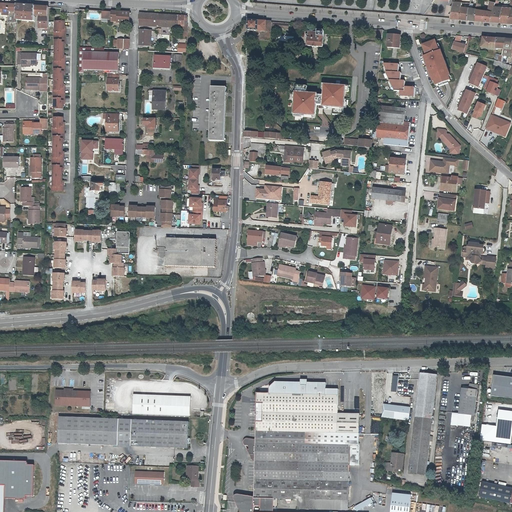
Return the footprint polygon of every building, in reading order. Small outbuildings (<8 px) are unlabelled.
[(492,21),(498,0),(495,0),(492,0),(491,10),(479,9),(477,20),(492,21)] [(502,22),(504,9),(505,8),(499,7),(500,0),(497,0),(498,0),(492,21),(502,22)] [(0,15),(3,16),(3,14),(8,14),(8,18),(8,26),(17,26),(17,24),(17,8),(0,6),(0,15)] [(17,8),(17,24),(35,25),(35,19),(36,10),(17,8)] [(461,19),(463,8),(458,8),(454,8),(452,18),(461,19)] [(469,19),(472,9),(463,8),(461,19),(469,19)] [(479,9),(472,9),(469,19),(477,20),(479,9)] [(510,22),(511,11),(511,10),(504,9),(502,22),(510,22)] [(40,10),(39,20),(39,32),(45,32),(49,33),(49,11),(40,10)] [(112,14),(106,14),(106,21),(112,21),(112,23),(119,24),(119,25),(130,26),(130,15),(112,14)] [(176,29),(176,27),(177,17),(171,17),(159,17),(140,16),(140,28),(171,29),(176,29)] [(188,18),(177,17),(176,27),(184,28),(185,22),(188,22),(188,18)] [(268,31),(271,32),(271,30),(272,22),(249,20),(249,30),(268,31)] [(54,111),(64,111),(64,104),(65,104),(65,101),(64,101),(64,93),(65,93),(65,90),(64,90),(64,75),(65,75),(65,72),(64,72),(64,64),(65,64),(66,61),(64,61),(64,46),(66,46),(66,43),(64,43),(64,36),(66,36),(66,32),(64,32),(65,25),(55,25),(55,35),(54,35),(54,44),(55,44),(55,64),(54,64),(54,73),(55,73),(55,93),(53,93),(53,102),(54,102),(54,111)] [(318,31),(317,33),(309,33),(308,46),(323,47),(324,31),(318,31)] [(152,33),(140,33),(139,48),(148,48),(151,48),(152,33)] [(400,48),(401,36),(388,35),(387,47),(400,48)] [(466,52),(468,44),(461,43),(462,36),(457,36),(453,49),(466,52)] [(504,50),(506,40),(484,38),(482,47),(504,50)] [(436,39),(422,44),(426,55),(425,56),(426,60),(429,67),(430,70),(430,71),(434,81),(435,81),(436,85),(451,79),(449,75),(450,75),(446,64),(445,65),(444,60),(445,60),(441,49),(439,50),(436,39)] [(511,39),(506,40),(504,50),(503,56),(507,57),(511,57),(511,54),(511,39)] [(118,51),(129,51),(130,42),(119,42),(119,43),(119,46),(118,51)] [(23,54),(23,63),(23,65),(31,65),(31,64),(38,64),(38,59),(38,53),(23,52),(23,54)] [(119,72),(119,56),(84,56),(83,71),(119,72)] [(156,58),(155,68),(162,69),(162,70),(171,70),(172,58),(156,58)] [(510,72),(511,67),(511,66),(505,65),(502,63),(496,62),(494,66),(507,71),(510,72)] [(480,88),(488,67),(479,63),(478,66),(476,69),(475,68),(471,77),(473,77),(472,80),(470,84),(480,88)] [(401,65),(385,64),(389,73),(388,73),(392,81),(397,91),(402,92),(402,96),(416,97),(416,89),(406,88),(406,82),(402,82),(403,74),(400,74),(401,65)] [(120,77),(113,76),(113,81),(108,81),(108,92),(119,93),(120,77)] [(498,85),(496,84),(498,80),(488,77),(484,88),(486,89),(486,91),(498,96),(500,90),(497,88),(498,85)] [(26,92),(40,93),(48,93),(48,82),(40,81),(26,81),(26,92)] [(308,86),(297,85),(295,113),(316,114),(317,105),(324,105),(324,106),(334,107),(333,114),(344,115),(346,86),(325,85),(324,95),(318,95),(318,94),(307,93),(308,86)] [(227,95),(228,88),(212,87),(210,140),(225,141),(226,134),(227,114),(227,95)] [(468,114),(477,94),(468,90),(466,93),(465,96),(463,95),(460,104),(461,104),(460,107),(459,110),(468,114)] [(155,99),(155,102),(155,110),(166,111),(166,92),(155,92),(153,92),(151,94),(150,99),(155,99)] [(505,102),(498,99),(495,106),(502,109),(505,102)] [(473,113),(473,114),(472,116),(477,119),(479,116),(481,117),(486,105),(478,102),(473,113)] [(406,109),(381,107),(378,137),(385,138),(385,145),(408,147),(411,127),(404,127),(406,109)] [(510,123),(491,115),(486,128),(505,136),(510,123)] [(119,133),(119,116),(108,116),(107,132),(119,133)] [(157,118),(145,118),(145,126),(147,126),(146,133),(156,134),(157,118)] [(63,127),(63,120),(54,120),(54,130),(53,130),(53,139),(54,139),(54,159),(53,159),(52,168),(54,168),(53,188),(52,188),(52,192),(63,192),(63,188),(64,188),(64,186),(63,186),(63,170),(64,170),(64,168),(63,168),(63,159),(64,159),(64,157),(63,157),(63,141),(65,141),(65,138),(63,138),(63,130),(65,130),(65,128),(63,127)] [(47,132),(48,121),(41,121),(41,126),(33,125),(33,124),(23,124),(23,134),(32,134),(32,136),(41,136),(41,132),(47,132)] [(14,126),(13,126),(6,126),(5,126),(5,129),(4,129),(4,137),(4,138),(4,144),(14,144),(14,126)] [(446,130),(438,129),(437,138),(441,139),(451,149),(451,153),(460,154),(461,145),(452,136),(450,136),(450,134),(446,130)] [(372,141),(345,138),(345,145),(372,147),(372,141)] [(124,140),(110,140),(109,149),(124,149),(124,140)] [(304,147),(287,146),(287,150),(290,151),(289,163),(304,164),(305,152),(304,152),(304,147)] [(149,151),(137,150),(137,155),(149,155),(149,162),(164,162),(164,156),(155,156),(155,151),(149,151)] [(339,151),(337,152),(335,152),(333,153),(332,151),(324,153),(328,164),(336,161),(335,159),(339,158),(344,159),(346,159),(346,164),(348,164),(351,164),(353,152),(345,151),(345,152),(339,151)] [(458,165),(459,159),(445,157),(444,163),(442,163),(442,161),(432,160),(431,171),(449,173),(450,164),(458,165)] [(12,167),(19,168),(19,159),(3,159),(3,169),(12,169),(12,167)] [(346,159),(344,159),(343,166),(351,167),(351,164),(348,164),(346,164),(346,159)] [(386,166),(386,172),(390,172),(390,173),(404,174),(406,160),(392,159),(391,166),(386,166)] [(32,167),(31,167),(31,174),(33,174),(33,176),(32,179),(41,180),(41,160),(32,160),(32,167)] [(319,161),(310,161),(309,168),(318,169),(319,161)] [(201,165),(194,165),(194,169),(191,169),(190,190),(193,190),(193,194),(200,194),(200,190),(199,190),(200,170),(201,170),(201,165)] [(281,175),(282,168),(268,167),(267,174),(281,175)] [(453,176),(453,179),(444,178),(443,190),(457,191),(459,177),(453,176)] [(312,196),(311,204),(330,205),(332,183),(322,182),(321,197),(312,196)] [(92,192),(95,192),(95,194),(96,194),(98,194),(99,194),(99,192),(100,192),(100,187),(104,187),(105,183),(92,183),(92,192)] [(161,190),(161,198),(172,198),(172,190),(172,185),(162,185),(162,190),(161,190)] [(281,201),(282,187),(264,185),(264,189),(256,188),(255,199),(281,201)] [(388,200),(389,189),(375,187),(373,198),(388,200)] [(23,207),(30,207),(32,207),(32,205),(32,204),(31,204),(31,199),(31,189),(21,189),(21,203),(23,203),(23,207)] [(388,200),(405,202),(407,191),(403,190),(389,189),(388,200)] [(474,209),(485,210),(487,191),(476,190),(474,209)] [(457,201),(457,195),(441,193),(440,199),(442,199),(441,209),(453,210),(454,200),(457,201)] [(220,197),(220,199),(216,199),(215,211),(227,212),(228,197),(220,197)] [(203,198),(191,198),(191,207),(194,207),(194,215),(190,215),(190,224),(201,224),(202,216),(203,216),(204,207),(202,207),(203,198)] [(174,201),(163,201),(163,209),(164,209),(163,214),(162,214),(162,222),(163,222),(163,227),(172,228),(173,222),(173,214),(173,209),(174,209),(174,201)] [(278,218),(279,204),(268,203),(267,217),(278,218)] [(121,206),(113,205),(112,216),(120,217),(120,216),(125,216),(126,207),(121,207),(121,206)] [(138,206),(131,206),(130,217),(138,217),(148,217),(148,218),(156,218),(156,207),(148,207),(148,208),(138,207),(138,206)] [(10,211),(10,210),(5,210),(5,208),(0,207),(0,221),(5,222),(5,219),(10,219),(10,211)] [(32,207),(30,207),(30,212),(29,212),(29,220),(30,220),(30,225),(40,225),(40,207),(32,207)] [(342,217),(343,210),(329,209),(329,214),(317,213),(316,223),(325,224),(332,225),(333,216),(337,216),(337,217),(342,217)] [(448,224),(449,215),(440,214),(439,223),(448,224)] [(359,217),(347,215),(346,227),(358,228),(359,217)] [(66,224),(56,224),(56,229),(55,229),(55,238),(67,238),(67,230),(66,230),(66,224)] [(378,242),(389,244),(390,237),(392,237),(394,226),(381,224),(378,242)] [(436,240),(435,248),(445,249),(447,231),(435,229),(435,233),(436,234),(436,240)] [(264,232),(249,230),(248,239),(248,241),(248,245),(258,246),(258,242),(258,241),(263,242),(264,232)] [(84,231),(76,231),(75,242),(84,242),(84,241),(93,241),(93,242),(101,242),(102,231),(94,231),(94,232),(84,231)] [(332,232),(321,231),(320,240),(323,241),(323,242),(323,245),(328,246),(333,246),(334,238),(331,238),(331,235),(332,232)] [(130,254),(130,232),(118,232),(117,250),(117,254),(130,254)] [(19,239),(19,244),(23,244),(23,247),(38,248),(38,238),(23,237),(24,234),(18,233),(18,239),(19,239)] [(280,244),(290,246),(296,247),(298,237),(283,233),(280,244)] [(217,239),(167,238),(166,265),(216,267),(217,239)] [(353,259),(357,260),(357,256),(358,256),(359,239),(349,238),(348,245),(347,255),(345,254),(345,258),(353,259)] [(66,243),(55,243),(55,251),(56,251),(55,261),(55,269),(66,269),(66,261),(65,261),(65,251),(66,251),(66,243)] [(473,264),(474,264),(477,264),(478,265),(479,264),(482,262),(484,262),(484,258),(479,258),(479,254),(483,255),(484,246),(480,246),(480,245),(470,244),(470,248),(469,247),(468,251),(464,251),(463,257),(467,258),(467,261),(471,261),(473,264)] [(117,254),(117,250),(109,249),(109,256),(112,256),(111,264),(115,264),(115,269),(114,269),(114,277),(125,277),(125,269),(125,264),(122,264),(123,256),(117,256),(117,254)] [(488,265),(488,266),(487,268),(495,269),(496,258),(489,257),(488,259),(488,265)] [(23,275),(33,276),(34,273),(34,258),(24,258),(23,275)] [(254,263),(253,263),(253,277),(265,276),(265,263),(263,263),(263,259),(254,259),(254,263)] [(378,261),(367,260),(366,269),(377,271),(378,261)] [(400,263),(386,261),(384,274),(399,276),(400,263)] [(511,285),(511,284),(511,263),(510,263),(510,271),(509,275),(508,275),(502,274),(502,284),(511,285)] [(281,266),(278,277),(294,280),(294,282),(298,282),(300,272),(296,271),(297,269),(281,266)] [(427,276),(426,292),(437,293),(439,269),(426,268),(426,275),(427,276)] [(318,276),(318,275),(310,273),(308,283),(324,286),(325,278),(318,276)] [(353,277),(353,274),(350,273),(342,273),(342,277),(344,277),(343,281),(343,286),(352,287),(353,277)] [(65,275),(54,274),(53,282),(54,282),(54,292),(53,292),(53,300),(64,300),(64,292),(63,292),(64,283),(65,283),(65,275)] [(10,283),(10,279),(0,278),(0,289),(9,290),(9,288),(10,283)] [(99,282),(94,282),(94,291),(99,291),(99,292),(106,292),(107,280),(99,280),(99,282)] [(9,290),(9,291),(29,293),(29,282),(14,281),(14,283),(10,283),(9,288),(9,290)] [(456,284),(456,287),(459,288),(461,290),(460,292),(467,286),(464,282),(461,285),(456,284)] [(81,283),(73,283),(73,294),(81,294),(81,293),(86,294),(86,284),(81,284),(81,283)] [(377,287),(363,285),(361,299),(376,300),(377,287)] [(459,288),(456,287),(455,297),(463,298),(464,294),(460,294),(460,292),(461,290),(459,288)] [(391,290),(381,289),(380,298),(390,299),(391,290)] [(427,476),(439,375),(421,373),(417,407),(416,421),(410,474),(427,476)] [(492,396),(511,398),(511,377),(495,375),(492,396)] [(257,393),(256,440),(249,439),(248,438),(246,439),(245,439),(244,440),(244,442),(244,444),(247,449),(250,455),(256,455),(255,497),(244,495),(239,495),(237,494),(236,495),(235,496),(234,497),(234,500),(241,511),(273,511),(274,506),(274,499),(278,499),(300,500),(300,510),(349,511),(349,481),(350,467),(360,467),(361,414),(338,414),(339,395),(338,395),(338,389),(326,388),(326,382),(308,382),(308,380),(301,379),(301,382),(276,381),(270,387),(270,393),(257,393)] [(463,388),(459,414),(473,415),(475,415),(479,384),(470,383),(469,389),(463,388)] [(67,389),(65,389),(64,390),(56,390),(55,405),(92,407),(93,392),(73,391),(73,389),(67,389)] [(134,395),(133,414),(191,416),(191,397),(134,395)] [(417,407),(385,404),(383,417),(416,421),(417,407)] [(473,415),(459,414),(453,413),(452,425),(472,427),(473,415)] [(57,443),(187,448),(189,422),(58,416),(57,443)] [(387,462),(386,471),(399,472),(399,470),(403,470),(405,454),(393,453),(391,462),(387,462)] [(0,486),(7,487),(7,499),(29,500),(29,497),(36,497),(36,466),(30,466),(30,463),(0,462),(0,486)] [(186,465),(185,481),(192,481),(191,487),(200,487),(200,480),(198,480),(199,472),(199,466),(186,465)] [(165,472),(135,471),(134,484),(164,485),(165,472)] [(511,504),(511,488),(484,482),(480,497),(511,504)]
